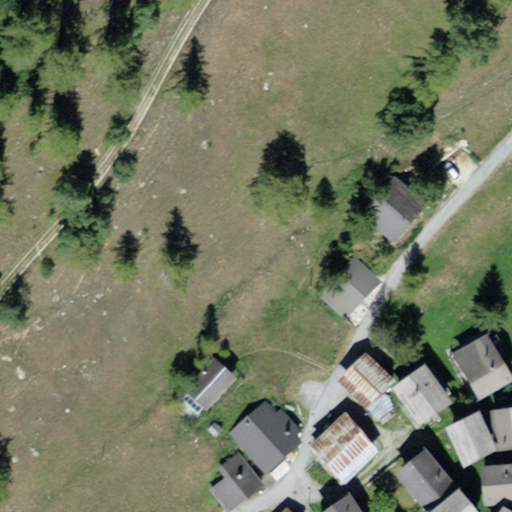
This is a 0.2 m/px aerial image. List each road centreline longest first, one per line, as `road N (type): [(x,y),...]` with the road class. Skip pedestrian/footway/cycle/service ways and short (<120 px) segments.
road 1 (residential): [(237,511),(305,455),(322,389),(377,293),(511,140)]
road 2 (track): [(0,280),(97,164),(184,0)]
